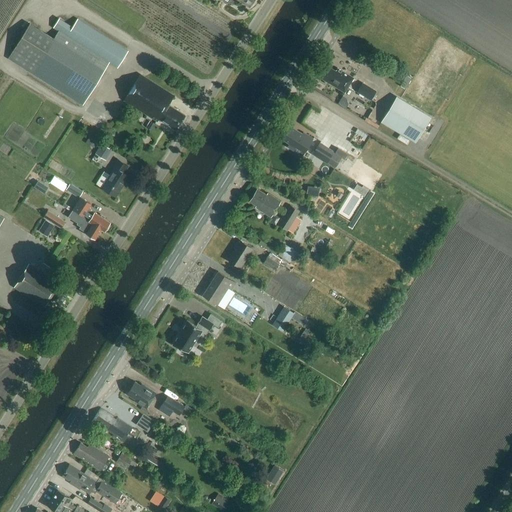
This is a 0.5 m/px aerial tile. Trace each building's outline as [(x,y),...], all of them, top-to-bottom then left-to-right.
[(72,27),(59,19),(53,28),(58,32),(54,39),(30,24),(8,59),(83,106),(110,62),(118,68),(128,51),(77,19),(72,27)] [(337,71),(326,65),(319,78),(345,93),(354,78),(338,69),(337,71)] [(391,77),(402,83),(405,77),(395,71),(391,77)] [(176,130),(185,116),(168,105),(174,96),(140,75),(124,101),(157,122),(159,119),(176,130)] [(402,83),(400,86),(405,90),(412,79),(406,76),(405,78),(402,83)] [(371,100),(376,92),(362,83),(357,92),(371,100)] [(393,102),(381,123),(416,144),(428,123),(393,102)] [(301,152),(309,139),(304,135),(290,126),(281,140),(296,149),(296,148),(301,152)] [(91,137),(86,144),(93,148),(98,141),(91,137)] [(319,143),(313,154),(327,162),(336,167),(342,157),(319,143)] [(106,161),(113,150),(102,144),(94,157),(100,161),(102,158),(106,161)] [(275,144),(270,150),(279,156),(284,150),(275,144)] [(420,145),(414,155),(418,157),(424,148),(420,145)] [(345,159),(348,154),(338,148),(335,153),(345,159)] [(116,197),(129,177),(124,173),(128,166),(116,159),(112,166),(115,168),(110,176),(102,188),(116,197)] [(102,188),(110,176),(104,172),(96,184),(102,188)] [(78,187),(85,192),(93,178),(87,174),(78,187)] [(38,181),(34,187),(38,190),(42,184),(38,181)] [(79,198),(83,191),(70,183),(66,190),(79,198)] [(64,201),(68,194),(55,187),(51,194),(64,201)] [(267,195),(257,189),(249,202),(259,208),(257,210),(271,219),(281,202),(268,193),(267,195)] [(101,229),(104,231),(105,231),(107,230),(110,226),(109,224),(110,223),(95,213),(94,213),(88,209),(91,204),(81,198),(73,210),(83,216),(84,214),(91,219),(89,222),(101,229)] [(237,203),(233,209),(255,223),(259,217),(237,203)] [(23,205),(21,213),(26,215),(29,207),(23,205)] [(293,234),(298,225),(293,221),(299,212),(289,206),(278,225),(293,234)] [(95,239),(101,229),(89,222),(91,219),(84,214),(83,216),(73,210),(68,217),(77,223),(77,225),(80,227),(79,229),(86,233),(95,239)] [(61,229),(66,223),(48,211),(43,218),(61,229)] [(241,269),(254,249),(238,239),(233,246),(235,248),(227,260),(241,269)] [(263,263),(275,271),(278,265),(267,258),(263,263)] [(53,279),(29,264),(14,288),(45,307),(50,299),(60,306),(71,287),(61,281),(54,277),(53,279)] [(232,290),(236,283),(218,272),(203,296),(217,305),(228,288),(232,290)] [(233,327),(244,315),(226,299),(215,311),(233,327)] [(284,308),(272,326),(283,333),(295,315),(284,308)] [(222,322),(212,315),(210,314),(208,317),(207,320),(202,317),(196,326),(195,325),(187,320),(187,321),(186,323),(179,334),(173,343),(173,342),(172,343),(188,353),(189,353),(188,352),(194,344),(202,330),(203,331),(203,330),(202,329),(204,326),(210,330),(214,324),(218,327),(222,322)] [(144,388),(135,382),(127,395),(136,401),(135,402),(146,409),(155,393),(145,386),(144,388)] [(180,415),(185,406),(167,396),(162,405),(180,415)] [(114,438),(123,444),(133,429),(119,419),(117,422),(114,420),(116,418),(101,409),(91,423),(100,429),(101,427),(115,436),(114,438)] [(88,448),(81,443),(73,454),(101,472),(110,457),(90,444),(88,448)] [(128,468),(133,459),(121,453),(116,461),(128,468)] [(156,470),(161,462),(148,455),(144,462),(156,470)] [(103,481),(100,485),(69,465),(62,477),(75,485),(74,487),(80,491),(81,489),(89,494),(91,491),(95,494),(96,492),(116,504),(122,493),(103,481)] [(274,466),(270,473),(279,479),(284,472),(274,466)] [(53,498),(75,511),(84,511),(86,511),(78,507),(77,508),(70,504),(73,500),(58,491),(53,498)] [(218,494),(212,502),(224,510),(229,502),(218,494)] [(159,505),(165,509),(171,500),(165,496),(159,505)] [(100,511),(104,506),(91,497),(88,503),(100,511)] [(75,511),(53,498),(48,506),(58,511),(75,511)]
